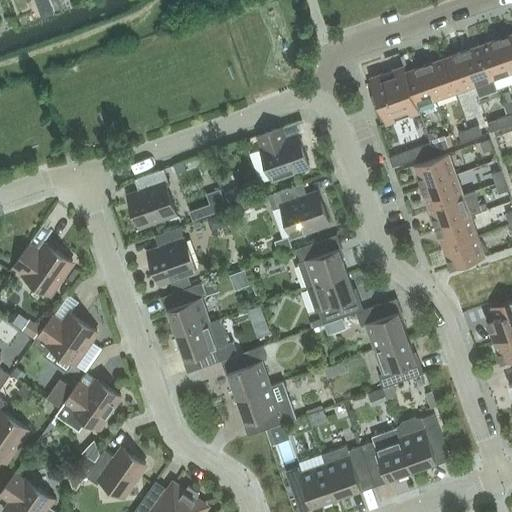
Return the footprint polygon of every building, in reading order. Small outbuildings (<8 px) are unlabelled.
[(63,0),(50,0),(54,10),(65,6),(63,0)] [(49,6),(39,10),(42,19),(53,15),(49,6)] [(511,33),(501,38),(511,70),(511,33)] [(511,82),(511,70),(501,38),(482,45),(494,79),(497,88),(511,82)] [(497,89),(494,79),(482,45),(463,51),(475,85),(478,96),(497,89)] [(456,92),(475,85),(463,51),(444,58),(456,92)] [(437,99),(456,92),(444,58),(425,65),(437,99)] [(418,106),(437,99),(425,65),(406,72),(412,89),(418,106)] [(412,89),(406,72),(403,66),(370,77),(378,101),(412,89)] [(420,112),(418,106),(412,89),(378,101),(387,124),(420,112)] [(511,102),(503,105),(507,115),(511,113),(511,102)] [(507,115),(497,119),(500,128),(510,125),(507,115)] [(469,128),(472,137),(482,134),(479,124),(469,128)] [(283,126),(257,135),(262,148),(261,148),(272,178),(309,165),(299,135),(290,138),(287,137),(283,126)] [(462,141),(472,137),(469,128),(458,131),(462,141)] [(484,151),(494,148),(490,137),(481,141),(484,151)] [(430,141),(433,151),(444,147),(440,138),(430,141)] [(420,156),(433,151),(430,141),(416,146),(420,156)] [(416,146),(403,151),(406,161),(420,156),(416,146)] [(393,165),(406,161),(403,151),(389,156),(393,165)] [(422,186),(456,173),(449,153),(414,165),(422,186)] [(184,163),(174,166),(177,173),(186,170),(184,163)] [(139,226),(177,212),(166,183),(169,182),(164,168),(135,178),(139,189),(137,192),(128,196),(139,226)] [(495,183),(505,180),(501,168),(491,172),(495,183)] [(429,206),(464,194),(456,173),(422,186),(429,206)] [(505,180),(495,183),(499,192),(508,189),(505,180)] [(310,195),(307,193),(303,182),(268,195),(273,209),(282,206),(292,235),(330,222),(319,192),(310,195)] [(237,185),(223,190),(229,205),(243,200),(237,185)] [(436,227),(471,215),(487,208),(485,203),(480,205),(474,190),(464,194),(429,206),(436,227)] [(209,203),(189,210),(192,219),(212,212),(209,203)] [(444,248),(478,235),(471,215),(436,227),(444,248)] [(185,239),(180,226),(155,235),(159,246),(157,249),(148,252),(159,282),(169,279),(188,272),(197,269),(186,239),(185,239)] [(478,235),(444,248),(451,268),(485,256),(484,252),(487,250),(479,238),(478,235)] [(307,287),(347,273),(338,248),(326,252),(321,239),(296,249),(301,261),(298,262),(307,287)] [(73,261),(47,243),(41,251),(30,243),(13,267),(24,275),(24,276),(50,294),(73,261)] [(75,268),(69,277),(76,281),(82,272),(75,268)] [(188,272),(169,279),(174,292),(176,291),(200,283),(199,279),(191,281),(188,272)] [(349,315),(344,302),(357,298),(347,273),(307,287),(316,312),(319,311),(321,317),(311,321),(314,327),(349,315)] [(213,278),(202,282),(206,295),(218,291),(213,278)] [(177,333),(210,321),(202,297),(206,295),(202,282),(200,283),(176,291),(181,304),(168,308),(177,333)] [(494,342),(511,335),(511,298),(502,302),(506,314),(487,321),(494,342)] [(380,303),(356,312),(361,326),(366,324),(375,349),(408,336),(399,311),(386,316),(382,303),(380,303)] [(260,304),(247,308),(251,319),(264,315),(260,304)] [(35,339),(32,343),(44,351),(48,345),(74,363),(97,330),(83,320),(75,314),(71,312),(71,313),(69,316),(64,322),(53,314),(42,330),(37,336),(35,339)] [(203,367),(236,355),(238,354),(233,341),(228,343),(219,318),(210,321),(177,333),(186,358),(199,354),(203,367)] [(29,321),(23,330),(35,339),(37,336),(42,330),(29,321)] [(337,331),(333,321),(324,324),(327,334),(337,331)] [(270,329),(258,333),(262,344),(274,340),(270,329)] [(511,335),(494,342),(501,362),(511,358),(511,335)] [(408,336),(375,349),(383,373),(379,374),(383,387),(393,384),(408,378),(416,376),(412,363),(416,361),(408,336)] [(238,397),(271,385),(262,360),(267,359),(262,346),(238,354),(236,355),(241,367),(229,372),(238,397)] [(17,366),(13,373),(22,379),(27,372),(17,366)] [(0,367),(0,389),(10,375),(0,367)] [(60,379),(47,398),(61,408),(64,403),(74,388),(60,379)] [(74,388),(64,403),(61,408),(56,415),(80,431),(87,421),(98,428),(121,395),(97,379),(91,389),(79,381),(74,388)] [(271,385),(238,397),(247,422),(259,417),(264,430),(269,428),(283,423),(297,418),(283,381),(271,385)] [(25,384),(19,392),(31,400),(36,392),(25,384)] [(393,384),(383,387),(386,396),(396,392),(393,384)] [(0,456),(6,461),(29,428),(4,411),(9,403),(0,397),(0,456)] [(400,436),(412,469),(437,461),(433,448),(446,444),(435,413),(417,419),(413,417),(400,421),(398,425),(397,425),(400,436)] [(283,423),(269,428),(272,437),(286,432),(283,423)] [(387,478),(412,469),(400,436),(376,445),(374,440),(361,445),(370,470),(383,466),(387,478)] [(358,475),(370,470),(361,445),(348,450),(346,445),(322,453),(325,463),(337,496),(362,487),(358,475)] [(116,457),(105,449),(86,476),(98,484),(100,480),(123,496),(146,464),(134,455),(131,458),(121,451),(116,457)] [(85,457),(76,470),(85,476),(94,463),(85,457)] [(312,505),(337,496),(325,463),(300,472),(299,467),(286,472),(295,497),(307,493),(312,505)] [(4,511),(54,511),(55,511),(48,505),(53,498),(27,479),(27,480),(15,472),(0,493),(0,494),(9,501),(10,504),(4,511)] [(153,485),(133,511),(202,511),(206,506),(195,498),(199,493),(189,485),(185,491),(174,483),(166,494),(153,485)]
